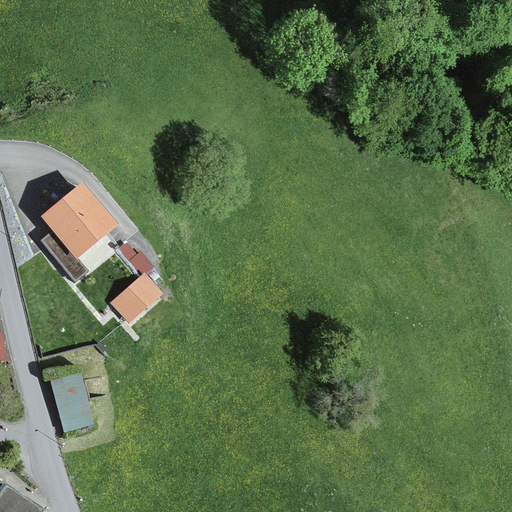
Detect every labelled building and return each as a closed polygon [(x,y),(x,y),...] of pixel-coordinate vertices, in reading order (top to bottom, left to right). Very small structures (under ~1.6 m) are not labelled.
[(116,229),(80,185),(39,219),(50,233),(75,262),(77,260),(108,235),(116,229)] [(75,262),(50,233),(39,242),(74,285),(87,273),(77,260),(75,262)] [(108,235),(77,260),(87,273),(119,248),(108,235)] [(126,244),(120,249),(141,277),(143,275),(152,268),(140,252),(136,256),(126,244)] [(162,296),(143,275),(141,277),(110,304),(128,325),(162,296)] [(93,426),(79,375),(50,383),(63,434),(93,426)] [(43,511),(4,486),(0,491),(0,511),(43,511)]
